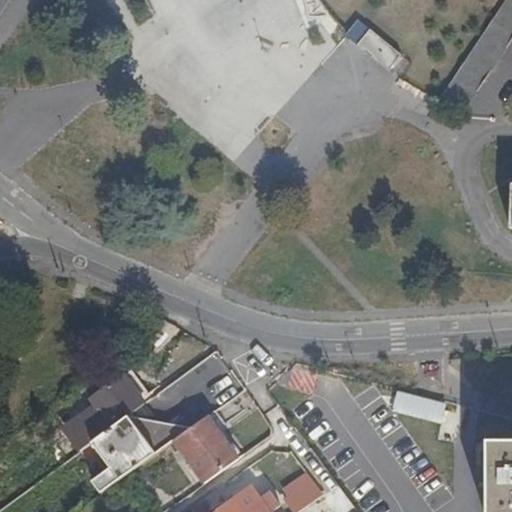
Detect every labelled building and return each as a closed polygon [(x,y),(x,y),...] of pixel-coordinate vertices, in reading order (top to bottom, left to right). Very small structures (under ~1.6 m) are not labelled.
[(511,0),(506,0),(442,97),(469,114),(478,99),(497,112),(511,89),(511,0)] [(370,30),(359,44),(390,69),(401,55),(370,30)] [(129,374),(123,379),(143,405),(149,400),(129,374)] [(143,405),(123,379),(123,378),(91,402),(100,414),(104,419),(111,429),(126,417),(143,405)] [(400,390),(395,409),(443,424),(449,405),(400,390)] [(226,426),(215,411),(191,429),(222,472),(238,460),(218,431),(226,426)] [(71,444),(104,419),(100,414),(67,439),(71,444)] [(190,430),(126,417),(111,429),(91,444),(110,470),(92,483),(100,495),(151,458),(157,454),(190,430)] [(71,444),(78,453),(91,444),(111,429),(104,419),(71,444)] [(157,454),(162,462),(179,451),(204,485),(222,472),(191,429),(190,430),(157,454)] [(56,470),(77,454),(68,443),(56,452),(57,453),(48,460),(56,470)] [(511,511),(511,443),(489,443),(488,511),(511,511)] [(162,462),(157,454),(151,458),(157,466),(162,462)] [(280,494),(295,511),(306,511),(327,494),(307,471),(280,494)] [(0,480),(0,504),(12,495),(0,480)] [(352,511),(345,487),(321,495),(326,511),(352,511)] [(222,511),(221,511),(203,511),(199,505),(192,510),(193,511),(267,511),(251,490),(222,511)] [(0,511),(15,500),(12,495),(0,504),(0,511)]
